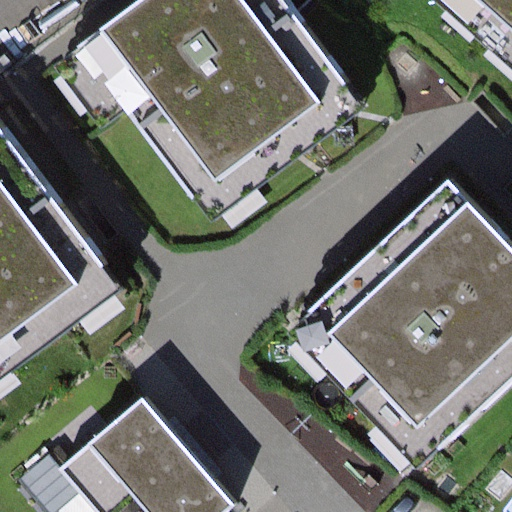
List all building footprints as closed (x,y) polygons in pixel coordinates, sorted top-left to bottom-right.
[(353,81),(289,0),(142,0),(85,44),(199,199),(353,81)] [(511,0),(488,0),(511,21),(511,0)] [(0,366),(129,267),(5,109),(0,112),(0,366)] [(511,441),(511,197),(505,191),(354,346),(483,471),(511,441)] [(271,511),(280,505),(190,398),(107,466),(144,511),(271,511)]
